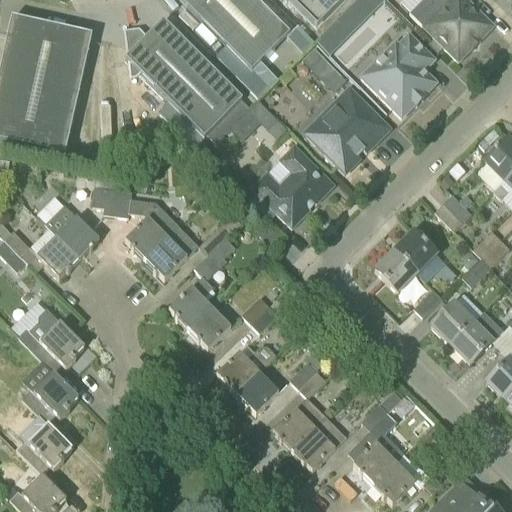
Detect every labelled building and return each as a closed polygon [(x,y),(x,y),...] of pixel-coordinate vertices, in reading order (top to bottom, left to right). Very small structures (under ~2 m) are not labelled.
[(290,38),(251,0),(186,0),(181,5),(253,76),(290,38)] [(349,0),(285,0),(318,32),(349,0)] [(472,0),(436,0),(445,9),(424,30),(459,66),(472,53),(473,53),(481,45),(481,44),(494,31),(468,5),(472,0)] [(0,145),(66,160),(93,40),(12,22),(0,76),(0,145)] [(126,63),(129,66),(131,83),(132,83),(132,82),(137,81),(141,78),(205,142),(243,104),(164,25),(146,44),(139,37),(127,38),(126,32),(125,32),(128,61),(126,63)] [(424,102),(424,101),(437,88),(425,75),(435,65),(410,39),(399,49),(396,46),(361,81),(402,123),(416,109),(417,110),(424,102)] [(315,53),(305,63),(335,94),(345,84),(315,53)] [(391,134),(350,92),(332,110),(333,111),(306,138),(345,178),(361,162),(358,160),(364,154),(367,158),(391,134)] [(260,105),(230,132),(242,144),(263,125),(270,133),(278,125),(260,105)] [(483,168),(503,187),(504,188),(511,179),(511,145),(509,143),(483,168)] [(293,233),(311,214),(309,212),(315,207),(317,209),(335,190),(295,151),(281,165),(292,177),(279,190),(268,178),(253,193),(293,233)] [(440,186),(445,192),(453,185),(448,179),(440,186)] [(511,179),(504,188),(503,187),(494,196),(502,204),(511,195),(511,196),(511,179)] [(116,222),(120,197),(94,194),(92,213),(104,214),(104,221),(116,222)] [(146,265),(168,243),(168,242),(179,231),(156,208),(131,205),(132,198),(120,197),(116,222),(129,223),(129,219),(144,221),(148,223),(126,245),(146,265)] [(444,209),(463,228),(478,213),(466,200),(460,206),(453,199),(444,209)] [(463,228),(444,209),(435,217),(454,236),(463,228)] [(100,245),(66,210),(46,229),(51,235),(80,265),(100,245)] [(210,259),(224,244),(242,226),(233,217),(200,250),(210,259)] [(60,284),(80,265),(51,235),(33,253),(17,236),(15,238),(5,228),(0,232),(0,237),(30,268),(37,261),(60,284)] [(395,255),(418,279),(437,260),(413,236),(395,255)] [(482,263),(501,244),(493,236),(474,255),(482,263)] [(146,265),(165,285),(188,262),(168,243),(146,265)] [(202,284),(203,284),(225,261),(234,253),(225,243),(210,259),(193,275),(201,283),(202,284)] [(16,255),(5,244),(0,249),(0,259),(6,265),(16,255)] [(482,263),(491,273),(511,253),(501,244),(482,263)] [(418,279),(395,255),(376,275),(399,298),(418,279)] [(462,269),(468,274),(477,264),(468,255),(462,261),(462,269)] [(463,282),(472,292),(491,273),(482,263),(463,282)] [(212,294),(203,284),(202,284),(201,283),(168,316),(188,335),(211,313),(202,304),(212,294)] [(443,303),(434,294),(414,313),(423,322),(443,303)] [(261,302),(243,320),(252,329),(269,311),(261,302)] [(432,331),(451,350),(475,326),(456,307),(432,331)] [(260,337),(278,320),(276,318),(270,311),(269,311),(252,329),(260,337)] [(74,362),(84,353),(47,313),(41,319),(40,327),(31,336),(28,333),(19,342),(55,379),(55,380),(56,379),(54,378),(55,378),(47,370),(55,363),(66,374),(76,364),(74,362)] [(231,333),(211,313),(188,335),(208,356),(231,333)] [(470,369),(494,346),(493,344),(502,335),(484,317),(475,326),(451,350),(470,369)] [(217,380),(237,399),(277,359),(268,350),(261,350),(247,364),(240,357),(217,380)] [(277,359),(237,399),(257,419),(280,396),(260,377),(277,360),(277,359)] [(487,386),(507,406),(511,401),(511,362),(511,363),(511,362),(487,386)] [(300,394),(318,376),(309,367),(291,385),(300,394)] [(274,436),(293,456),(328,422),(309,403),(327,385),(318,376),(300,394),(308,402),(274,436)] [(35,398),(32,395),(23,403),(40,421),(49,412),(60,424),(70,415),(68,413),(79,403),(56,379),(55,380),(55,379),(35,398)] [(354,469),(373,489),(396,467),(404,458),(385,439),(397,427),(395,425),(411,410),(404,403),(388,418),(370,436),(367,438),(376,447),(354,469)] [(361,427),(370,436),(388,418),(379,409),(361,427)] [(42,422),(41,423),(21,442),(25,446),(16,454),(34,473),(44,464),(55,475),(64,466),(62,464),(73,454),(42,422)] [(328,422),(293,456),(313,476),(347,442),(328,422)] [(396,467),(373,489),(393,509),(415,487),(396,467)] [(424,489),(433,498),(451,480),(441,471),(424,489)] [(17,511),(58,511),(66,505),(44,481),(43,482),(42,482),(23,500),(19,496),(11,505),(17,511)] [(497,511),(496,510),(493,511),(491,511),(479,500),(478,502),(461,485),(433,511),(497,511)]
